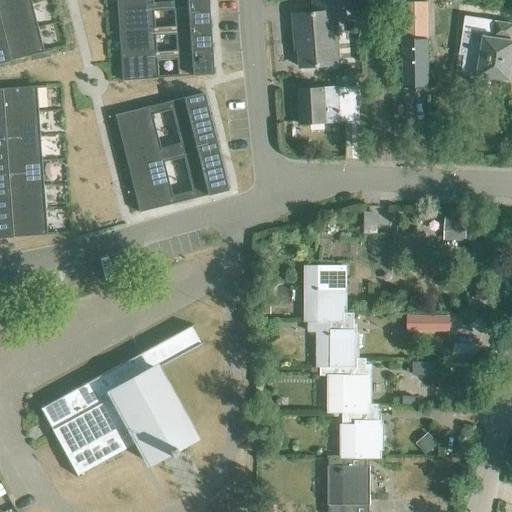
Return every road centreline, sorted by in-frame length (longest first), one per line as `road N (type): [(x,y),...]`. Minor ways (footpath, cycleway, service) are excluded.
road 1 (residential): [(63,511),(10,432),(10,389),(203,281)]
road 2 (residential): [(0,266),(262,202)]
road 3 (residential): [(226,270),(232,441),(216,481),(175,511)]
road 4 (residential): [(265,170),(511,183)]
road 5 (residential): [(265,170),(251,0)]
road 6 (residential): [(480,511),(511,363)]
